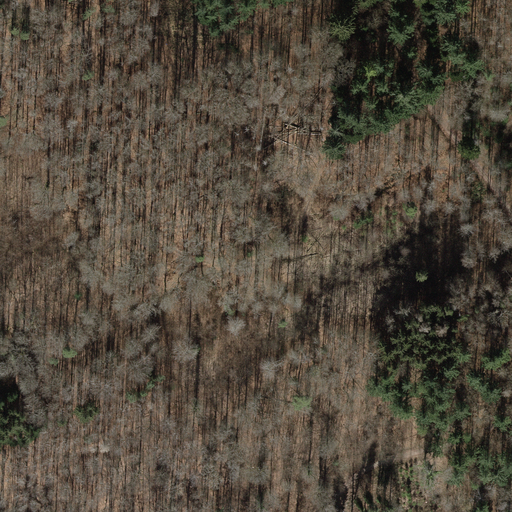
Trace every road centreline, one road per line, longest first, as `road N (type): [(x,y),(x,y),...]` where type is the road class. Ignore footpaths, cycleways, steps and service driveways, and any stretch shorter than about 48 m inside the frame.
road 1 (track): [(511,213),(406,63),(389,0)]
road 2 (track): [(322,511),(373,464),(511,417)]
